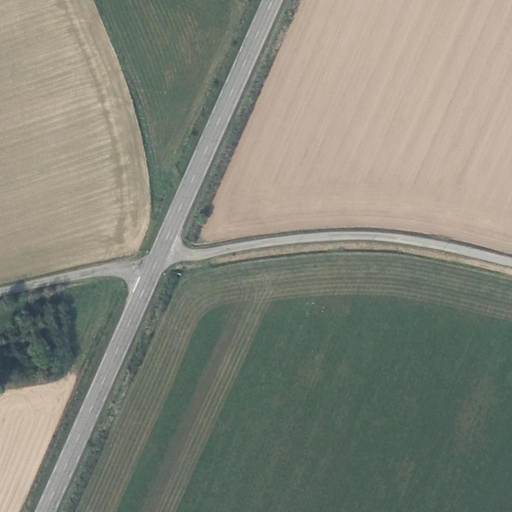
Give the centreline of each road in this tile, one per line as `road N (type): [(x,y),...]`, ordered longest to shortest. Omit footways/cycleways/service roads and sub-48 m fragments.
road 1 (unclassified): [(163,245),(203,254),(257,242),(392,236),(511,262)]
road 2 (secondary): [(163,245),(272,0)]
road 3 (secondary): [(45,511),(149,280)]
road 4 (unclassified): [(0,294),(91,270),(118,268),(149,280)]
